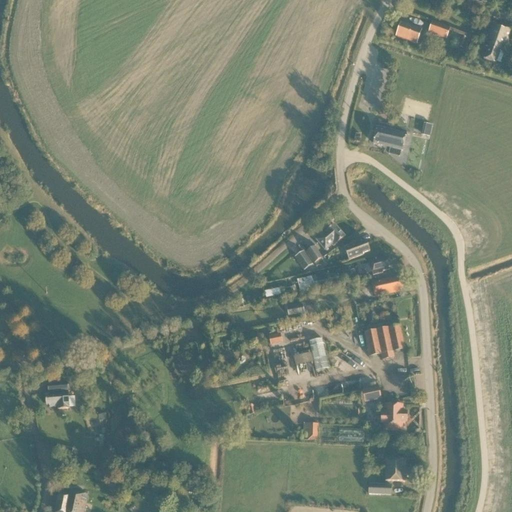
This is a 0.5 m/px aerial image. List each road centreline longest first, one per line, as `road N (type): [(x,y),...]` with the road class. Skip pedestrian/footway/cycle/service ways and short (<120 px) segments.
road 1 (residential): [(28,366),(221,298),(345,197)]
road 2 (unclassified): [(426,511),(431,452),(414,265),(345,197)]
road 3 (unclassified): [(345,197),(338,170),(347,101),(389,0)]
road 4 (residential): [(42,511),(45,475),(28,366)]
